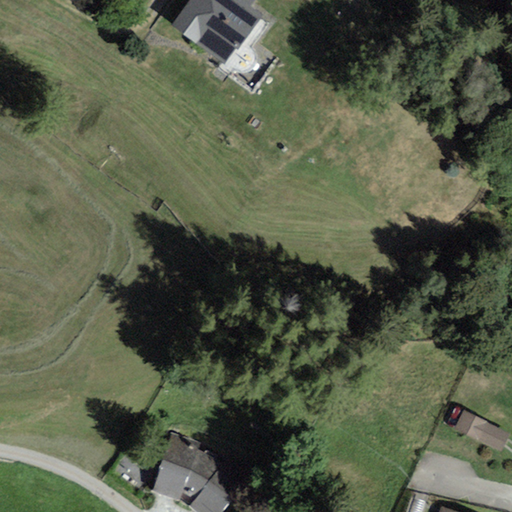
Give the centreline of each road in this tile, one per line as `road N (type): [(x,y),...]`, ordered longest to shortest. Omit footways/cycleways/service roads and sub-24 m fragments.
road 1 (residential): [(0,451),(74,475),(128,511)]
road 2 (track): [(64,0),(134,43),(165,0)]
